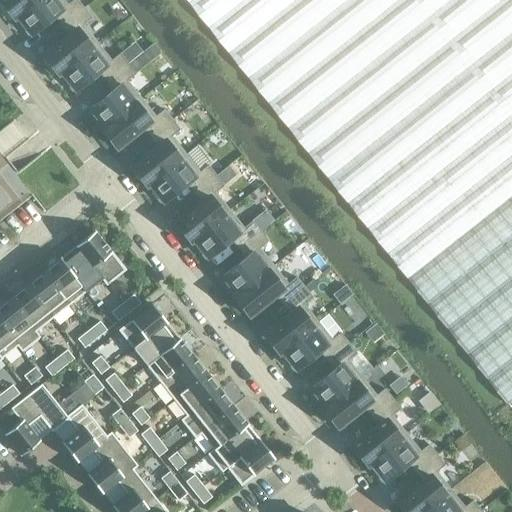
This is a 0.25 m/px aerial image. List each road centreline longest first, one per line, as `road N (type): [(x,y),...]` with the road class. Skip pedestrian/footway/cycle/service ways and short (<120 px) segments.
road 1 (residential): [(332,464),(108,182)]
road 2 (residential): [(108,182),(0,42)]
road 3 (residential): [(0,268),(108,182)]
road 4 (residential): [(99,511),(51,450),(11,471)]
